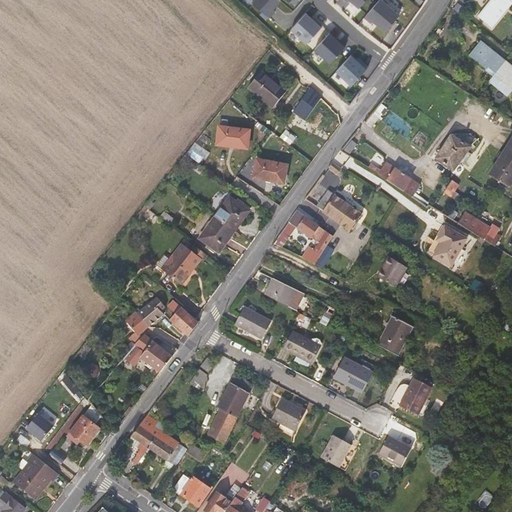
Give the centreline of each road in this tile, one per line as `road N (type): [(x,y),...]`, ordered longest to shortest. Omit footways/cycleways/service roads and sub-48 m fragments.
road 1 (residential): [(203,332),(356,120)]
road 2 (residential): [(203,332),(375,420)]
road 3 (residential): [(94,474),(203,332)]
road 4 (unknown): [(265,245),(378,308)]
road 5 (unclassified): [(356,120),(267,39)]
